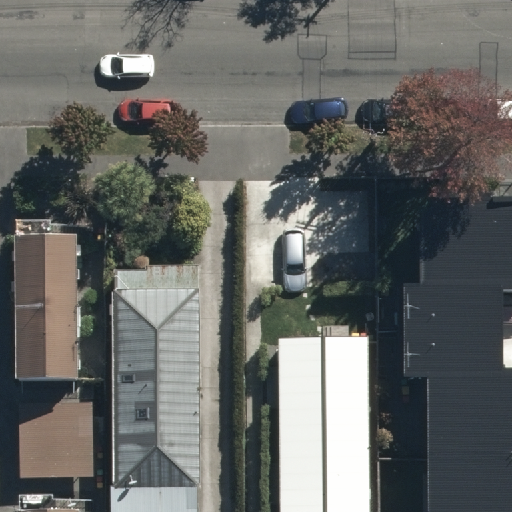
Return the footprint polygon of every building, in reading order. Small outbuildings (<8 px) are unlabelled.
[(511,511),(511,366),(505,366),(504,317),(511,317),(511,219),(421,220),(422,304),(406,305),(407,389),(426,389),(427,511),(511,511)] [(78,383),(78,240),(15,240),(15,383),(78,383)] [(195,511),(193,264),(111,265),(112,511),(195,511)] [(370,511),(368,337),(277,338),(279,511),(370,511)] [(18,406),(19,481),(88,480),(87,405),(18,406)]
